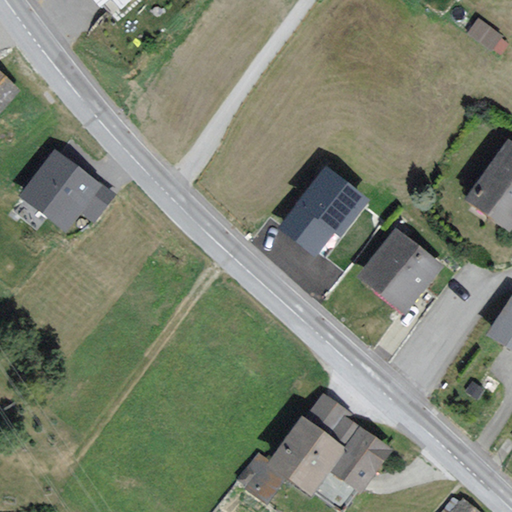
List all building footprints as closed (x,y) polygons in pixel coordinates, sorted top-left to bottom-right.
[(477,19),(468,34),(501,54),(510,39),(477,19)] [(0,103),(14,87),(0,74),(0,103)] [(471,200),(509,227),(511,223),(511,146),(510,145),(471,200)] [(83,172),(56,152),(26,194),(68,224),(79,208),(94,219),(112,194),(83,172)] [(364,200),(326,170),(281,227),(313,252),(332,228),(338,233),(364,200)] [(438,265),(396,234),(362,280),(403,311),(438,265)] [(511,299),(491,333),(511,346),(511,299)] [(385,451),(319,401),(271,464),(260,456),(243,480),(268,498),(287,473),(312,491),(332,465),(359,485),(385,451)] [(477,511),(464,501),(454,511),(477,511)]
